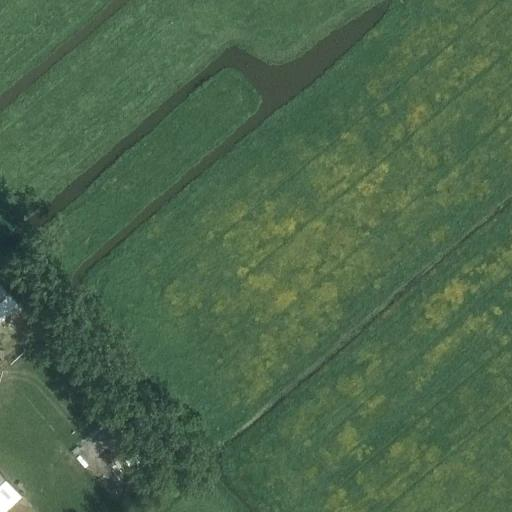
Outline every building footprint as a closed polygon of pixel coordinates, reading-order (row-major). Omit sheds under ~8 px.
[(0,283),(0,322),(20,304),(0,283)] [(89,418),(98,415),(92,395),(83,398),(89,418)] [(79,432),(91,421),(83,413),(71,424),(79,432)] [(108,441),(113,451),(131,441),(125,431),(108,441)] [(0,511),(3,511),(23,495),(0,470),(0,511)]
